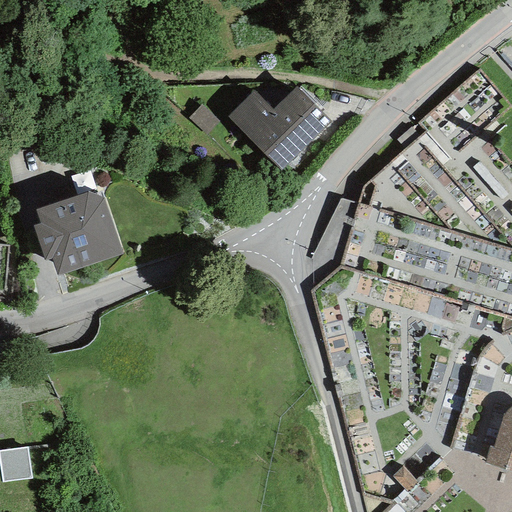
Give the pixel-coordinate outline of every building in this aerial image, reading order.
[(254,90),(227,117),(281,171),(330,122),(296,87),(273,109),(254,90)] [(122,255),(104,197),(87,192),(36,210),(40,223),(32,225),(44,261),(52,259),(57,276),(122,255)] [(0,297),(4,298),(9,246),(0,244),(0,297)] [(511,472),(511,406),(510,407),(507,409),(505,411),(503,415),(493,448),(489,447),(484,463),(511,472)] [(0,445),(3,476),(32,474),(29,443),(0,445)]
